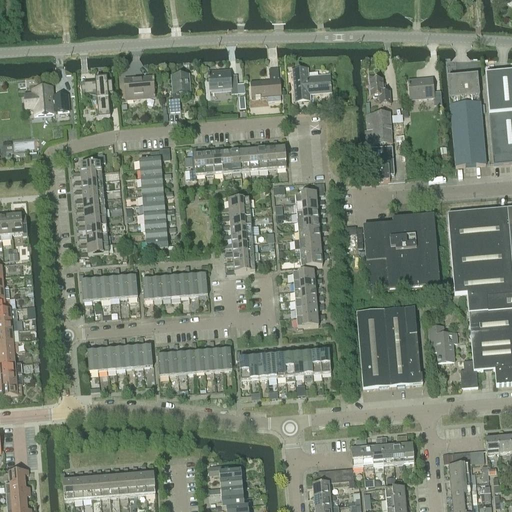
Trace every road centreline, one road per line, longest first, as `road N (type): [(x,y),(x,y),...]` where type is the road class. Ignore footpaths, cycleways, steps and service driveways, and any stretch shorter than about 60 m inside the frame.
road 1 (tertiary): [(0,53),(278,38),(511,43)]
road 2 (residential): [(63,336),(49,161),(56,153),(112,138),(302,123),(307,186)]
road 3 (residential): [(63,336),(269,320),(265,276)]
road 4 (residential): [(290,425),(69,413)]
road 5 (unclassified): [(357,230),(356,206),(363,203),(511,190)]
road 6 (residential): [(290,425),(428,412)]
